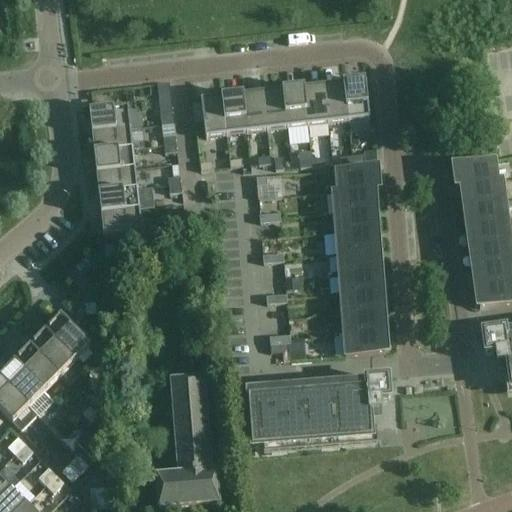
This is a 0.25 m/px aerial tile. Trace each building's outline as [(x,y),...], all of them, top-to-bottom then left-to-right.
[(488,84),(511,78),(511,53),(482,60),(488,84)] [(343,87),(348,125),(369,123),(364,85),(343,87)] [(157,88),(159,109),(160,117),(172,116),(169,87),(157,88)] [(323,89),(327,128),(348,125),(343,87),(323,89)] [(303,92),(307,130),(327,128),(323,89),(303,92)] [(303,92),(282,94),(287,132),(307,130),(303,92)] [(262,96),(266,135),(287,132),(282,94),(262,96)] [(262,96),(242,98),(246,137),(266,135),(262,96)] [(242,98),(222,101),(226,139),(246,137),(242,98)] [(226,139),(222,101),(200,103),(205,142),(226,139)] [(89,116),(91,137),(130,133),(127,112),(124,112),(123,108),(112,110),(113,113),(89,116)] [(168,118),(154,118),(154,131),(168,131),(168,118)] [(91,137),(94,157),(132,153),(130,133),(91,137)] [(175,140),(163,141),(163,149),(176,148),(175,140)] [(152,141),(133,145),(135,157),(155,154),(152,141)] [(176,148),(163,149),(164,157),(177,156),(176,148)] [(94,157),(96,178),(134,173),(132,153),(94,157)] [(351,159),(352,167),(364,166),(363,158),(351,159)] [(340,169),(352,167),(351,159),(339,161),(340,169)] [(258,169),(270,168),(269,160),(257,161),(258,169)] [(282,161),(274,162),(275,174),(283,173),(282,161)] [(311,163),(312,171),(324,169),(323,161),(311,163)] [(136,175),(153,172),(151,162),(134,164),(136,175)] [(229,164),(230,172),(242,171),(241,162),(229,164)] [(300,172),(312,171),(311,163),(299,164),(300,172)] [(502,184),(502,183),(497,184),(494,164),(454,169),(457,191),(502,184)] [(211,165),(199,167),(200,175),(212,174),(211,165)] [(332,197),(377,193),(375,172),(335,175),(336,196),(332,196),(332,197)] [(98,198),(137,194),(134,173),(96,178),(98,198)] [(179,181),(167,182),(168,190),(180,189),(179,181)] [(266,181),(256,182),(257,189),(267,189),(266,181)] [(457,191),(462,191),(464,210),(505,204),(502,184),(457,191)] [(180,189),(168,190),(169,198),(181,197),(180,189)] [(333,217),(374,214),(372,195),(377,194),(377,193),(332,197),(333,217)] [(98,198),(100,218),(139,214),(137,194),(98,198)] [(505,204),(464,210),(467,230),(507,225),(505,204)] [(100,218),(103,239),(141,235),(139,214),(100,218)] [(374,214),(333,217),(335,238),(375,234),(374,214)] [(269,218),(259,219),(260,227),(270,226),(269,218)] [(279,218),(269,218),(270,226),(280,225),(279,218)] [(184,221),(172,222),(173,230),(185,229),(184,221)] [(507,225),(467,230),(470,251),(510,245),(507,225)] [(377,255),(375,234),(335,238),(337,258),(377,255)] [(511,257),(510,245),(470,251),(473,271),(511,265),(511,257)] [(379,275),(377,255),(337,258),(338,278),(379,275)] [(283,266),(282,258),(272,259),(273,267),(283,266)] [(272,259),(263,260),(263,268),(273,267),(272,259)] [(511,285),(511,265),(473,271),(476,291),(511,285)] [(317,273),(301,274),(302,281),(317,280),(317,273)] [(380,295),(379,275),(338,278),(340,299),(380,295)] [(37,288),(53,292),(56,281),(40,277),(37,288)] [(511,307),(511,285),(476,291),(479,312),(511,307)] [(382,316),(380,295),(340,299),(341,319),(382,316)] [(286,307),(286,299),(276,300),(276,308),(286,307)] [(276,300),(266,300),(266,308),(276,308),(276,300)] [(96,306),(86,307),(86,317),(97,317),(96,306)] [(280,313),(280,324),(313,323),(313,312),(280,313)] [(383,336),(382,316),(341,319),(343,339),(383,336)] [(60,320),(45,336),(74,365),(90,349),(60,320)] [(507,367),(510,392),(511,391),(511,341),(505,342),(504,335),(482,338),(485,357),(494,356),(496,369),(507,367)] [(45,336),(29,351),(59,380),(74,365),(45,336)] [(385,357),(383,336),(343,339),(345,361),(385,357)] [(279,340),(269,341),(270,349),(280,348),(279,340)] [(289,340),(279,340),(280,348),(290,348),(289,340)] [(299,346),(295,349),(295,354),(300,356),(302,355),(304,353),(304,348),(299,346)] [(280,348),(270,349),(270,357),(290,355),(290,348),(280,348)] [(29,351),(14,367),(43,396),(59,380),(29,351)] [(304,353),(302,355),(302,361),(318,360),(318,352),(304,353)] [(14,367),(0,380),(0,382),(28,411),(43,396),(14,367)] [(103,371),(89,372),(89,382),(104,381),(103,371)] [(104,381),(89,382),(90,393),(105,392),(104,381)] [(36,419),(28,411),(0,382),(0,414),(20,435),(36,419)] [(165,511),(219,508),(216,475),(211,476),(203,382),(171,384),(178,478),(156,480),(158,511),(165,511)] [(366,393),(248,402),(252,452),(372,442),(369,417),(381,416),(380,404),(389,403),(387,383),(366,385),(366,393)] [(81,417),(91,428),(99,420),(88,410),(81,417)] [(78,448),(92,462),(101,453),(87,439),(78,448)] [(18,442),(8,452),(15,459),(25,449),(18,442)] [(25,449),(15,459),(22,467),(33,456),(25,449)] [(70,467),(80,477),(87,470),(77,460),(70,467)] [(48,472),(38,482),(46,490),(56,480),(48,472)] [(56,480),(46,490),(53,497),(63,487),(56,480)] [(0,504),(11,494),(0,482),(0,504)] [(104,492),(90,493),(91,503),(105,502),(104,492)] [(0,504),(0,511),(22,511),(26,509),(11,494),(0,504)] [(105,511),(105,502),(91,503),(91,511),(105,511)]
